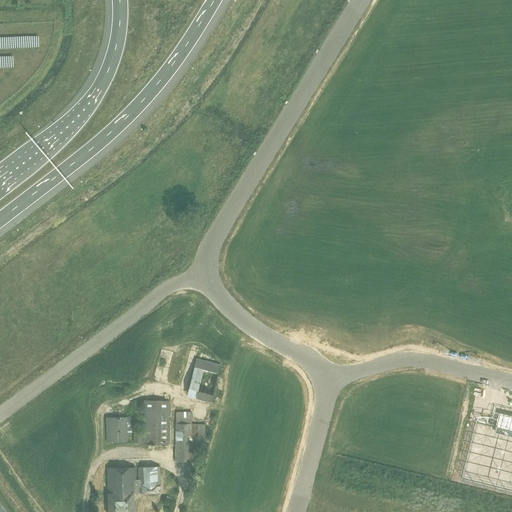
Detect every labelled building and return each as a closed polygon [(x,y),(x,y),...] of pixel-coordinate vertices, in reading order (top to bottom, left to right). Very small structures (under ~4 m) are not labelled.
[(304,144),(284,223),(310,230),(286,324),(372,345),(400,337),(440,176),(330,149),(329,151),(304,144)] [(511,154),(469,151),(437,267),(487,281),(482,298),(511,306),(511,300),(511,154)] [(212,396),(211,384),(197,384),(197,396),(212,396)] [(382,401),(367,405),(374,430),(378,428),(371,457),(450,477),(463,423),(420,413),(414,392),(400,396),(400,398),(395,399),(395,396),(386,398),(387,402),(382,403),(382,401)] [(168,436),(169,402),(149,402),(148,435),(168,436)] [(58,404),(34,421),(97,511),(170,511),(100,411),(76,428),(58,404)] [(210,411),(196,411),(196,422),(210,421),(210,411)] [(476,420),(461,479),(511,492),(511,415),(499,412),(496,425),(476,420)]
